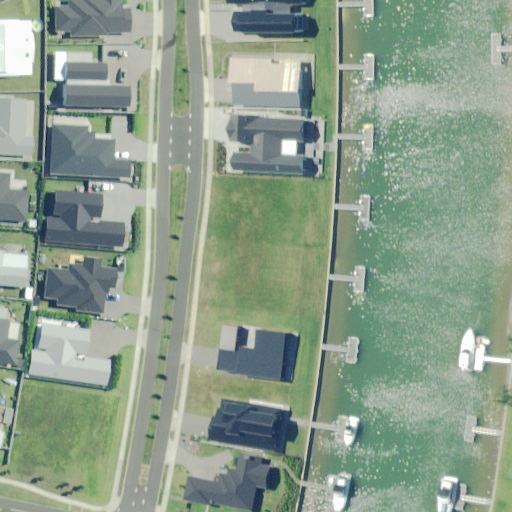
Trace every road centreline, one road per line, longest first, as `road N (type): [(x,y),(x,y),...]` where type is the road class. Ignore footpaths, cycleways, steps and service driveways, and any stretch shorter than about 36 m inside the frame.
road 1 (residential): [(122,511),(148,356),(162,142)]
road 2 (residential): [(196,143),(147,511)]
road 3 (residential): [(191,0),(196,143)]
road 4 (residential): [(162,142),(166,0)]
